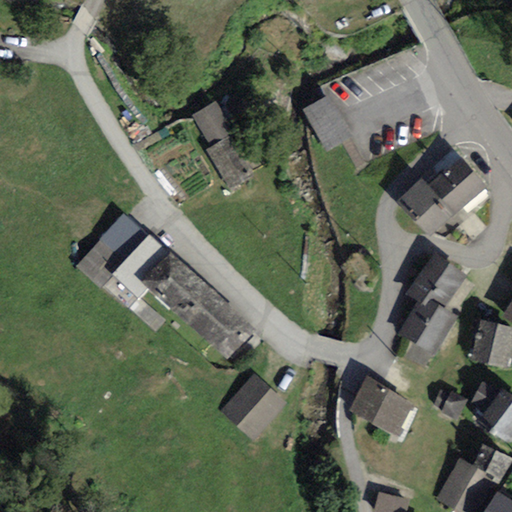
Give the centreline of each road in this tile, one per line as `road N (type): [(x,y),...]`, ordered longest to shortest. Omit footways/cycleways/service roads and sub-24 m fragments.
road 1 (residential): [(486,125),(431,158),(386,200),(391,304),(384,333),(365,360),(345,360),(270,329),(152,193),(81,80),(73,52),(96,4)]
road 2 (tertiary): [(415,0),(486,125)]
